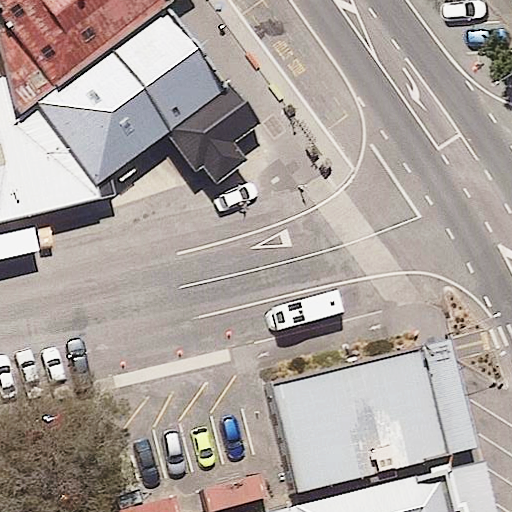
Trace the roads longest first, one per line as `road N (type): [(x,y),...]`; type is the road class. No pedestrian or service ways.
road 1 (residential): [(469,197),(359,240),(0,332)]
road 2 (primary): [(333,0),(469,197)]
